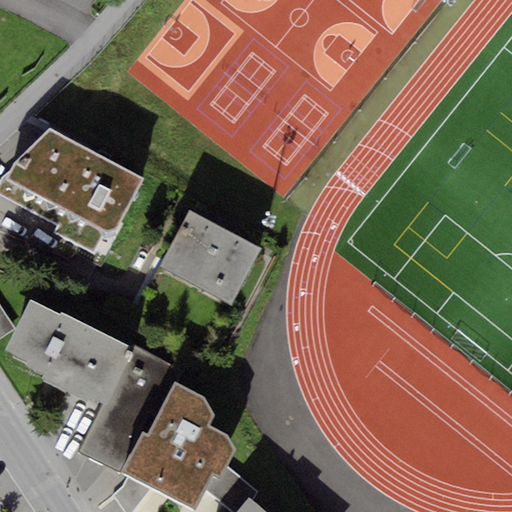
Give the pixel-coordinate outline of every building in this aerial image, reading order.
[(3,176),(0,181),(0,195),(58,226),(54,233),(95,255),(107,233),(114,230),(143,179),(49,128),(14,165),(3,176)] [(189,209),(159,266),(232,305),(262,248),(189,209)] [(106,408),(133,353),(126,350),(128,345),(61,312),(60,315),(30,300),(5,351),(28,362),(25,368),(44,377),(41,381),(66,393),(68,390),(101,406),(106,408)] [(146,437),(174,382),(181,368),(135,348),(133,353),(106,408),(101,406),(78,453),(121,473),(142,434),(146,437)] [(203,398),(174,382),(146,437),(142,434),(121,473),(195,509),(205,490),(212,475),(220,478),(226,467),(235,451),(226,436),(208,426),(214,415),(203,398)] [(258,493),(226,467),(220,478),(212,475),(205,490),(231,511),(238,511),(249,499),(252,501),(258,493)] [(264,511),(252,501),(249,499),(238,511),(264,511)]
